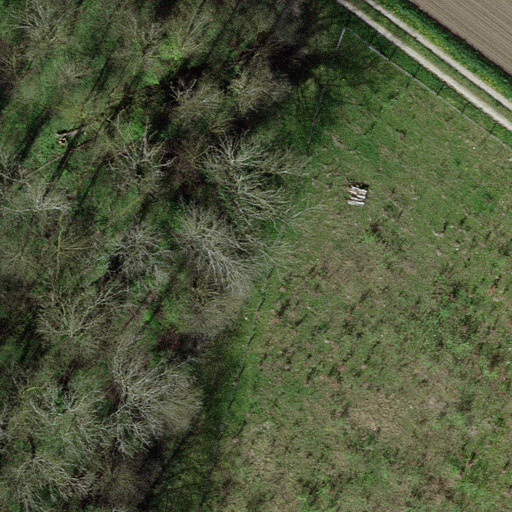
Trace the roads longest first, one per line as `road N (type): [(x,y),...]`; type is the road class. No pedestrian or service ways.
road 1 (track): [(335,0),(133,511)]
road 2 (track): [(360,0),(511,110)]
